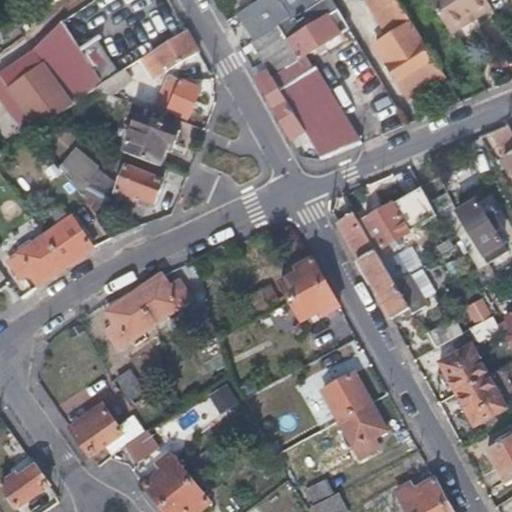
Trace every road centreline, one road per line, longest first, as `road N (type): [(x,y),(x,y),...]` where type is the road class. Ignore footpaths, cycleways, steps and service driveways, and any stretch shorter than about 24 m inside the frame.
road 1 (residential): [(473,511),(303,200)]
road 2 (residential): [(303,200),(78,301),(2,353)]
road 3 (residential): [(303,200),(190,0)]
road 4 (residential): [(511,110),(303,200)]
road 5 (residential): [(90,493),(2,353)]
